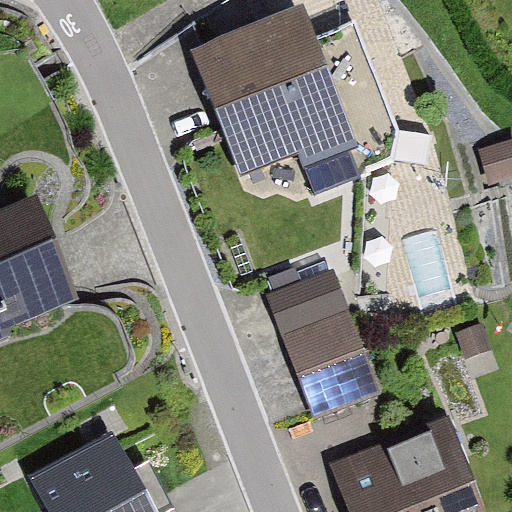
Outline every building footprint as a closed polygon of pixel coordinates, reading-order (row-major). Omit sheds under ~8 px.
[(314,36),(303,9),(194,53),(243,177),(302,154),(317,191),(392,160),(398,131),(354,20),(314,36)] [(58,104),(23,47),(0,61),(0,83),(25,124),(58,104)] [(511,139),(481,148),(491,181),(511,175),(511,139)] [(79,299),(37,196),(2,210),(0,209),(0,342),(7,340),(14,326),(79,299)] [(334,271),(272,293),(316,419),(378,397),(334,271)] [(481,330),(460,338),(468,360),(489,353),(481,330)] [(484,511),(452,424),(337,466),(353,511),(484,511)] [(116,428),(32,474),(53,511),(181,511),(151,457),(136,465),(116,428)]
